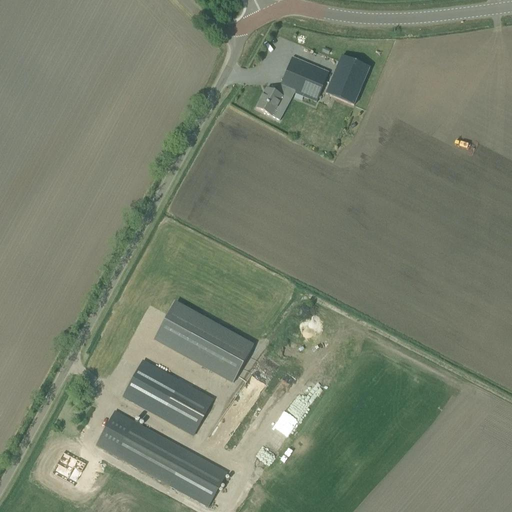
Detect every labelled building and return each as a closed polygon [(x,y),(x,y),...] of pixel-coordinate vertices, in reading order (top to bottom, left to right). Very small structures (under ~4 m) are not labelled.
[(353,105),(369,67),(341,56),(325,93),(353,105)] [(292,58),(277,94),(286,100),(290,102),(294,94),(316,103),(328,74),(292,58)] [(272,118),(279,104),(282,106),(286,100),(277,94),(267,89),(256,109),(272,118)] [(175,304),(154,341),(233,384),(253,347),(175,304)] [(192,437),(213,401),(142,362),(122,399),(192,437)] [(208,508),(227,474),(115,413),(96,447),(208,508)] [(64,454),(52,475),(67,482),(68,480),(69,478),(71,474),(72,472),(74,469),(82,473),(86,465),(78,461),(77,461),(64,454)]
